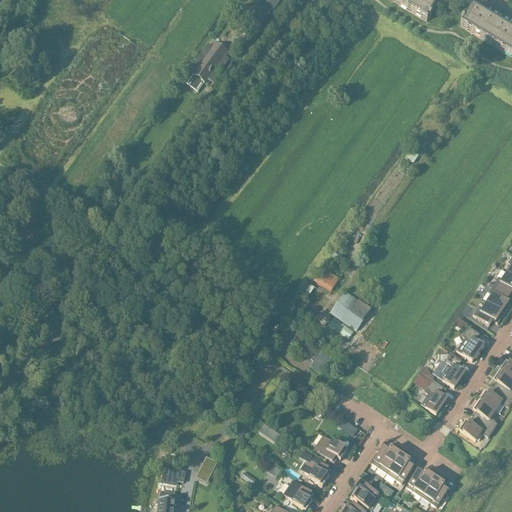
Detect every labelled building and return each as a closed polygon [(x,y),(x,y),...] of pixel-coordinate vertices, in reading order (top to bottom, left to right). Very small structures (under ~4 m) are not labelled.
[(260,0),(248,17),(261,26),(279,0),(260,0)] [(437,5),(428,0),(404,0),(400,7),(413,15),(426,23),(427,21),(428,22),(430,19),(429,18),(437,5)] [(485,43),(496,25),(488,20),(471,9),(463,22),(461,22),(459,25),(461,26),(460,27),(473,35),(485,43)] [(251,43),(256,37),(236,22),(231,28),(235,31),(251,43)] [(511,58),(511,57),(511,34),(496,25),(485,43),(511,58)] [(192,71),(190,75),(191,76),(187,82),(196,89),(201,83),(206,87),(209,83),(226,60),(229,55),(212,43),(209,47),(192,71)] [(404,159),(413,165),(419,157),(410,151),(404,159)] [(335,252),(331,258),(341,265),(345,260),(335,252)] [(325,266),(315,280),(332,291),(339,280),(331,274),(332,272),(325,266)] [(498,279),(492,287),(509,298),(511,292),(511,278),(506,274),(501,281),(498,279)] [(491,297),(486,304),(503,316),(510,306),(505,303),(509,298),(492,287),(487,295),(491,297)] [(345,293),(330,314),(356,332),(370,311),(368,310),(357,302),(345,293)] [(497,326),(503,316),(486,304),(481,311),(478,309),(472,317),(488,328),(492,323),(497,326)] [(328,327),(349,342),(354,334),(334,320),(328,327)] [(464,340),(456,353),(471,363),(483,347),(475,341),(479,336),(468,328),(461,338),(464,340)] [(312,346),(304,357),(312,363),(320,352),(312,346)] [(332,360),(323,352),(309,368),(318,376),(332,360)] [(438,379),(443,382),(443,383),(453,390),(465,373),(457,368),(461,363),(450,355),(443,365),(446,367),(438,379)] [(505,362),(499,372),(511,380),(511,359),(509,364),(505,362)] [(423,368),(420,373),(420,374),(432,382),(434,379),(429,375),(430,374),(427,371),(423,368)] [(495,384),(492,389),(511,402),(511,391),(511,390),(511,388),(511,380),(499,372),(492,382),(495,384)] [(420,374),(416,380),(427,388),(424,393),(424,394),(427,396),(420,406),(425,409),(435,417),(447,400),(439,395),(443,389),(432,382),(420,374)] [(485,392),(479,402),(495,413),(500,406),(508,409),(511,403),(511,402),(492,389),(489,394),(485,392)] [(475,414),(472,419),(492,433),(497,426),(491,420),(495,413),(479,402),(472,411),(475,414)] [(458,432),(475,443),(480,436),(488,439),(492,433),(472,419),(468,424),(465,422),(458,432)] [(260,431),(271,439),(275,434),(263,426),(260,431)] [(352,439),(357,432),(353,429),(348,436),(352,439)] [(322,438),(313,452),(333,466),(337,460),(340,462),(347,452),(333,443),(332,444),(322,438)] [(371,466),(386,476),(400,455),(391,448),(387,453),(382,449),(371,466)] [(302,453),(298,459),(305,464),(300,472),(309,478),(308,480),(309,480),(308,482),(313,485),(314,484),(321,489),(328,479),(326,477),(330,472),(309,458),(302,453)] [(400,455),(386,476),(401,486),(412,470),(407,466),(410,461),(400,455)] [(216,464),(206,459),(201,469),(211,475),(216,464)] [(163,469),(161,480),(177,483),(182,484),(185,473),(163,469)] [(405,489),(420,499),(435,478),(425,472),(422,476),(416,473),(405,489)] [(240,479),(248,485),(252,479),(244,473),(240,479)] [(435,478),(420,499),(436,510),(447,493),(441,490),(445,485),(435,478)] [(302,511),(305,511),(312,504),(309,502),(313,496),(292,482),(283,496),(292,503),(291,504),(292,505),(291,507),(296,510),(297,509),(302,511)] [(381,485),(378,491),(389,499),(393,493),(381,485)] [(367,511),(372,511),(381,499),(365,488),(362,493),(357,490),(350,500),(367,511)] [(157,511),(173,511),(175,496),(159,494),(157,511)]
